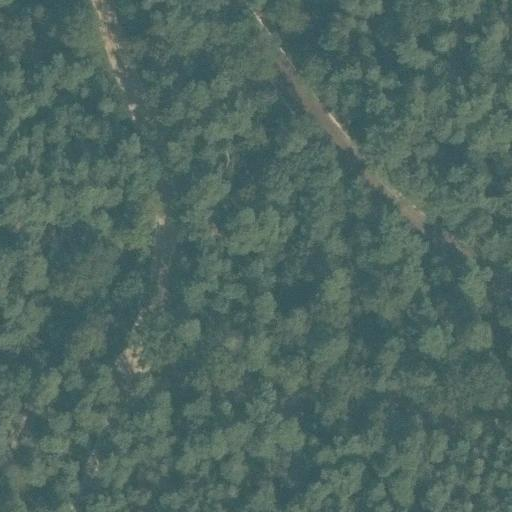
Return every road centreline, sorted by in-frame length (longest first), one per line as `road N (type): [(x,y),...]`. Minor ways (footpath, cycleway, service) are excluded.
road 1 (track): [(0,468),(74,381),(511,432)]
road 2 (track): [(82,511),(135,387),(154,198),(103,0)]
road 3 (track): [(220,0),(342,195),(511,294)]
